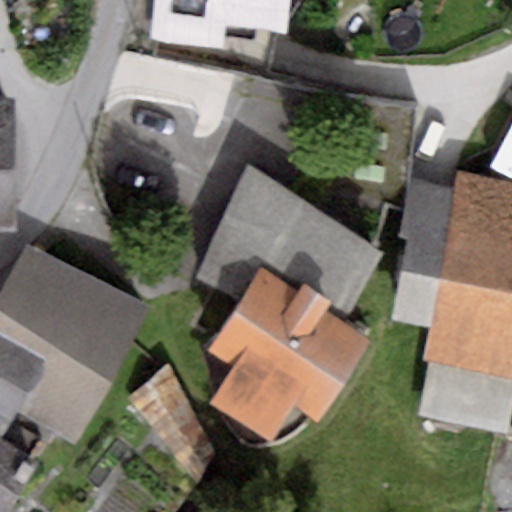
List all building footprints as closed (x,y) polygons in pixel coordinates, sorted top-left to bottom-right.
[(289,0),(151,0),(146,54),(269,75),(275,32),(286,34),(289,0)] [(0,228),(15,229),(16,95),(0,95),(0,228)] [(402,203),(415,105),(347,96),(334,194),(402,203)] [(384,253),(245,165),(194,279),(241,300),(207,351),(231,367),(210,402),(270,442),(294,406),(316,423),(376,340),(346,318),(384,253)] [(454,188),(412,179),(401,237),(406,238),(390,322),(428,329),(422,360),(430,362),(420,417),(505,433),(511,399),(511,183),(457,173),(454,188)] [(149,305),(27,244),(0,301),(0,329),(52,363),(20,415),(76,445),(149,305)] [(0,511),(5,511),(38,462),(31,458),(43,439),(15,421),(20,415),(52,363),(0,329),(0,511)] [(167,365),(127,398),(195,485),(214,454),(167,365)]
